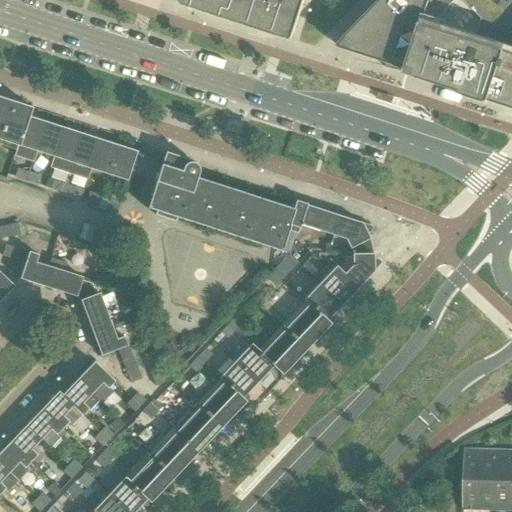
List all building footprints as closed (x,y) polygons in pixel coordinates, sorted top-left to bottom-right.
[(180,0),(179,3),(211,14),(291,40),(303,0),(180,0)] [(511,0),(378,0),(335,45),(387,62),(386,67),(385,67),(385,68),(403,71),(458,89),(457,92),(487,101),(488,99),(511,106),(511,0)] [(30,107),(0,97),(0,139),(18,145),(27,116),(30,107)] [(45,122),(27,116),(18,145),(14,156),(33,162),(36,151),(45,122)] [(62,128),(45,122),(36,151),(52,157),(62,128)] [(81,134),(62,128),(52,157),(49,167),(68,173),(81,134)] [(99,139),(81,134),(68,173),(86,179),(89,169),(99,139)] [(99,139),(89,169),(107,174),(117,145),(99,139)] [(135,151),(117,145),(107,174),(126,180),(135,151)] [(290,254),(297,233),(306,205),(306,204),(295,200),(292,209),(195,177),(197,172),(197,171),(197,170),(197,168),(196,167),(195,165),(194,164),(193,163),(192,162),(193,161),(164,152),(162,160),(160,159),(156,172),(154,183),(153,184),(150,193),(151,193),(146,207),(155,210),(154,215),(174,221),(176,217),(290,254)] [(14,177),(26,181),(28,172),(17,168),(14,177)] [(28,172),(26,181),(37,184),(40,176),(28,172)] [(50,189),(62,192),(65,184),(53,180),(50,189)] [(65,184),(62,192),(74,196),(76,188),(65,184)] [(87,200),(98,204),(101,196),(89,192),(87,200)] [(106,212),(115,215),(119,203),(109,200),(106,212)] [(320,241),(325,242),(333,214),(306,205),(297,233),(310,238),(313,229),(323,232),(320,241)] [(352,246),(354,250),(370,246),(368,238),(369,238),(366,233),(370,231),(371,228),(372,228),(371,226),(370,226),(333,214),(325,242),(330,244),(333,235),(344,238),(349,248),(352,246)] [(17,223),(0,226),(0,238),(20,234),(17,223)] [(101,229),(83,223),(78,238),(97,244),(101,229)] [(28,281),(43,286),(49,266),(48,266),(34,261),(37,254),(28,251),(27,252),(4,245),(1,255),(24,263),(19,278),(22,279),(28,281)] [(351,264),(343,273),(358,287),(379,264),(380,264),(380,263),(381,262),(380,262),(380,261),(379,261),(377,259),(372,259),(372,253),(370,246),(354,250),(355,254),(351,254),(351,264)] [(290,254),(275,270),(283,277),(298,262),(290,254)] [(75,295),(78,297),(91,283),(80,280),(81,276),(63,271),(66,263),(50,258),(48,266),(49,266),(43,286),(55,290),(61,292),(75,296),(75,295)] [(335,265),(318,282),(341,304),(358,287),(343,273),(335,265)] [(283,277),(275,270),(267,278),(275,286),(283,277)] [(0,298),(6,292),(10,288),(13,286),(0,273),(0,298)] [(86,320),(91,332),(111,325),(98,293),(94,282),(91,283),(78,297),(80,300),(79,300),(84,314),(86,320)] [(303,298),(308,302),(330,323),(333,320),(331,315),(341,304),(318,282),(303,298)] [(262,334),(252,345),(282,372),(292,362),(292,363),(293,362),(294,363),(298,361),(299,360),(301,356),(300,355),(300,354),(309,344),(310,344),(311,343),(312,344),(316,342),(317,342),(316,341),(318,337),(318,336),(318,335),(328,324),(329,324),(330,323),(308,302),(270,342),(262,334)] [(237,314),(229,323),(235,330),(244,321),(237,314)] [(235,330),(229,323),(220,332),(227,338),(235,330)] [(111,325),(91,332),(97,346),(96,346),(98,352),(99,351),(100,355),(117,348),(130,382),(141,379),(129,348),(127,348),(123,336),(116,338),(111,325)] [(250,343),(234,360),(257,381),(266,371),(267,372),(267,371),(273,367),(279,373),(280,373),(281,374),(281,373),(282,373),(282,372),(252,345),(250,343)] [(205,348),(197,356),(203,363),(212,354),(205,348)] [(166,382),(154,351),(143,355),(155,385),(166,382)] [(203,363),(197,356),(188,365),(195,371),(203,363)] [(223,380),(221,381),(243,401),(244,402),(248,398),(246,393),(257,381),(234,360),(219,376),(223,380)] [(86,369),(77,379),(92,392),(101,383),(107,388),(113,381),(93,362),(90,365),(86,369)] [(60,388),(56,393),(71,407),(80,415),(86,409),(88,411),(99,400),(92,392),(77,379),(64,392),(60,388)] [(221,381),(128,480),(150,500),(159,490),(160,490),(161,490),(162,491),(166,489),(167,489),(167,488),(169,484),(167,482),(168,482),(167,481),(177,471),(178,472),(178,471),(180,472),(184,470),(185,470),(185,469),(187,465),(185,464),(186,463),(185,462),(207,440),(208,440),(210,441),(213,439),(214,439),(214,438),(216,434),(215,432),(215,431),(225,421),(225,422),(226,421),(227,422),(231,420),(232,420),(232,419),(234,415),(233,414),(233,413),(243,401),(221,381)] [(111,390),(118,397),(124,391),(116,384),(111,390)] [(137,392),(131,398),(140,406),(146,400),(137,392)] [(46,403),(41,408),(62,427),(68,421),(62,416),(71,407),(56,393),(47,402),(46,402),(46,403)] [(140,406),(131,398),(125,404),(134,412),(140,406)] [(153,399),(147,405),(155,413),(161,407),(153,399)] [(155,413),(147,405),(141,411),(149,419),(155,413)] [(25,425),(40,439),(50,448),(65,433),(60,429),(62,427),(41,408),(35,414),(35,415),(25,425)] [(15,436),(9,442),(30,461),(36,454),(31,449),(40,439),(25,425),(15,435),(15,436)] [(104,426),(99,432),(107,440),(113,434),(104,426)] [(107,440),(99,432),(93,438),(102,446),(107,440)] [(3,448),(0,451),(0,464),(15,479),(25,469),(23,467),(30,461),(9,442),(4,448),(3,447),(3,448)] [(106,448),(100,454),(109,462),(114,456),(106,448)] [(489,510),(497,510),(498,451),(467,450),(467,449),(464,449),(464,451),(465,451),(463,507),(462,507),(462,510),(464,510),(464,509),(471,509),(471,510),(472,510),(472,509),(480,509),(480,511),(481,511),(481,509),(488,510),(488,511),(489,511),(489,510)] [(511,451),(498,451),(497,510),(497,511),(498,511),(498,510),(505,510),(505,511),(506,511),(506,510),(511,510),(511,451)] [(109,462),(100,454),(94,460),(103,468),(109,462)] [(73,459),(68,465),(76,473),(82,467),(73,459)] [(15,479),(0,464),(0,491),(2,489),(6,493),(17,481),(15,479)] [(76,473),(68,465),(62,471),(70,479),(76,473)] [(124,476),(107,493),(127,511),(132,511),(140,504),(146,505),(149,501),(150,500),(128,480),(124,476)] [(73,482),(68,488),(76,496),(82,490),(73,482)] [(46,489),(54,496),(60,490),(52,483),(46,489)] [(76,496),(68,488),(62,494),(70,502),(76,496)] [(42,492),(36,498),(45,506),(51,500),(42,492)] [(100,502),(97,499),(89,507),(94,511),(127,511),(107,493),(100,502)] [(45,506),(36,498),(31,504),(39,511),(45,506)] [(442,511),(444,501),(420,499),(419,511),(442,511)]
